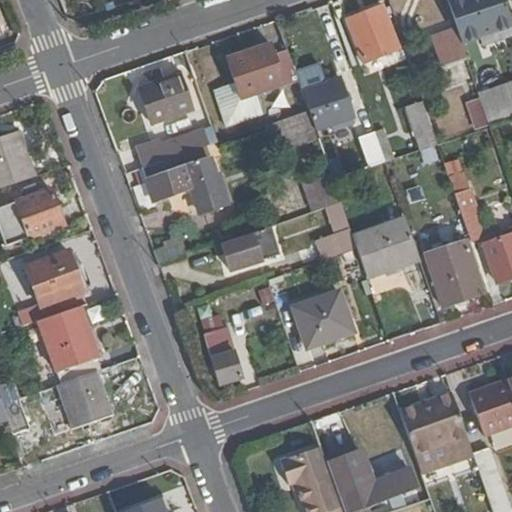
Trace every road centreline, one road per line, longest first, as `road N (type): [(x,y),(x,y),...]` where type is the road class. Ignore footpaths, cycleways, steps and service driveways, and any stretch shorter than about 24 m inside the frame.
road 1 (residential): [(59,67),(192,434)]
road 2 (residential): [(511,324),(192,434)]
road 3 (residential): [(256,0),(59,67)]
road 4 (residential): [(192,434),(0,502)]
